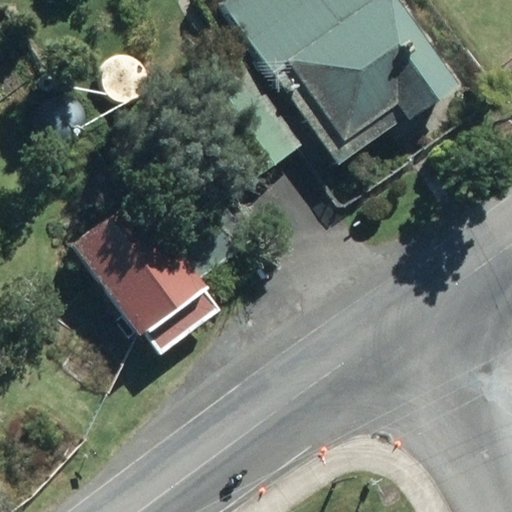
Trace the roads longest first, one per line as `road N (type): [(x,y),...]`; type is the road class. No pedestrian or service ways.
road 1 (tertiary): [(412,318),(145,511)]
road 2 (unclassified): [(412,318),(476,424),(511,504)]
road 3 (tertiary): [(511,248),(412,318)]
